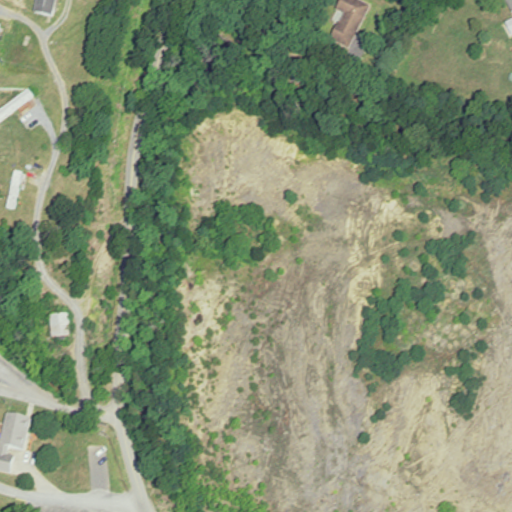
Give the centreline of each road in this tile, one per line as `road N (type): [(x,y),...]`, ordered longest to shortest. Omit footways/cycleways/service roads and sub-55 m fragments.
road 1 (tertiary): [(146,511),(122,419),(133,183),(181,0)]
road 2 (track): [(75,303),(90,293),(117,222),(91,117),(63,82)]
road 3 (residential): [(145,504),(41,498),(0,485)]
